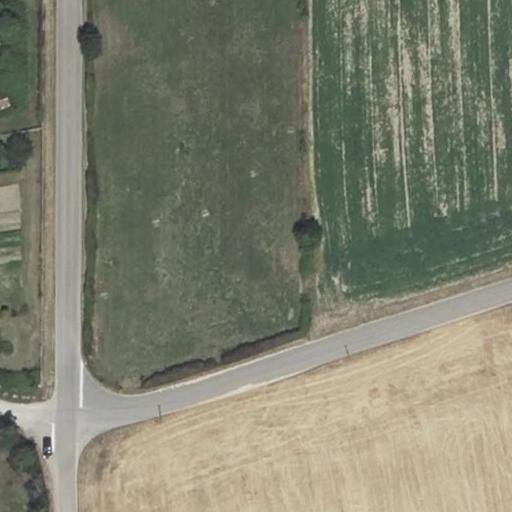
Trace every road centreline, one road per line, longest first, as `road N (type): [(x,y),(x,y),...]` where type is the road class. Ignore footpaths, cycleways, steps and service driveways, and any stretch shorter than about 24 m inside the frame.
road 1 (unclassified): [(511,288),(137,409),(69,420)]
road 2 (unclassified): [(72,0),(69,420)]
